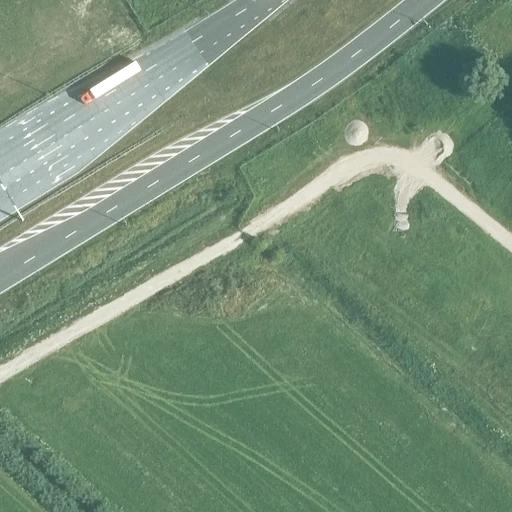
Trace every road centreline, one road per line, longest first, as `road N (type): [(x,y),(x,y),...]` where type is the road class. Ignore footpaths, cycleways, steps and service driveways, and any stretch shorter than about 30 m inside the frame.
road 1 (track): [(0,375),(369,155),(400,156),(511,240)]
road 2 (trunk): [(0,277),(276,108),(423,0)]
road 3 (trunk): [(259,0),(0,160)]
